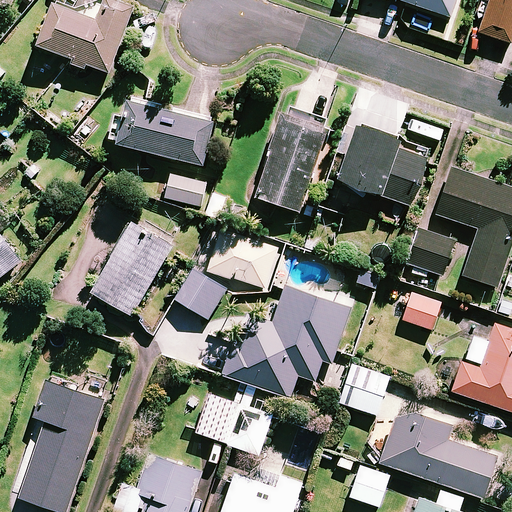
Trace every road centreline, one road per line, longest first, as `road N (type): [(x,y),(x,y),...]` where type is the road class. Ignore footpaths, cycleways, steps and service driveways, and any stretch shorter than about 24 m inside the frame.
road 1 (residential): [(511,102),(284,28),(217,24)]
road 2 (unknown): [(88,511),(143,369)]
